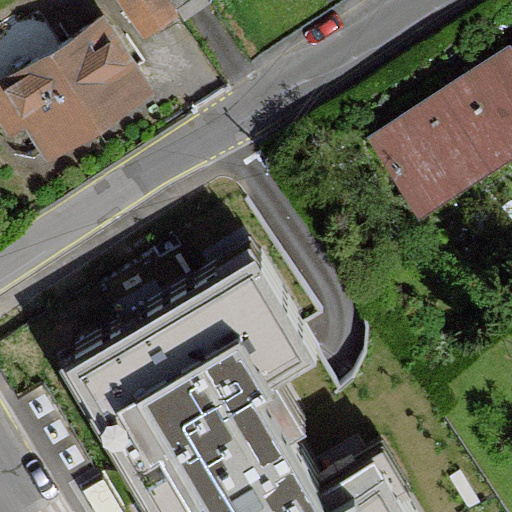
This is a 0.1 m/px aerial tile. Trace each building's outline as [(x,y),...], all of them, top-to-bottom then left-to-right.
[(124,0),(145,31),(180,8),(174,0),(124,0)] [(174,0),(180,8),(192,0),(174,0)] [(151,91),(103,17),(0,83),(0,89),(23,125),(35,117),(57,152),(151,91)] [(511,137),(511,44),(509,40),(375,128),(420,197),(511,137)] [(411,511),(254,241),(77,344),(174,511),(411,511)]
